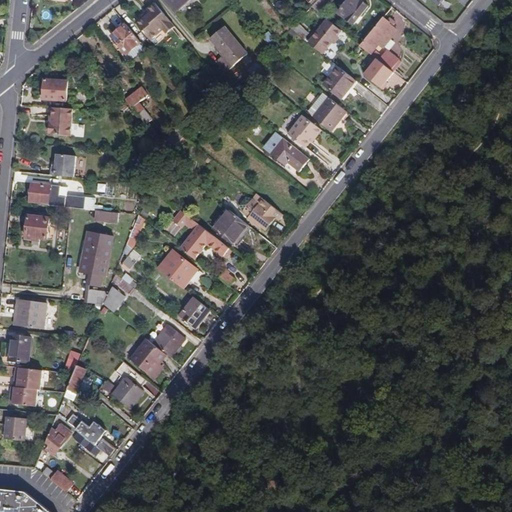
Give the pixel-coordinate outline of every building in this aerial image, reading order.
[(166,0),(165,1),(175,12),(190,0),(166,0)] [(334,0),(319,0),(312,7),(321,14),(334,0)] [(361,0),(349,0),(339,13),(354,25),(369,6),(361,0)] [(175,27),(155,2),(147,9),(149,12),(151,13),(146,18),(138,24),(150,40),(164,30),(167,34),(175,27)] [(141,43),(118,15),(111,20),(120,30),(112,37),(127,55),(141,43)] [(388,21),(384,18),(361,46),(367,51),(373,43),(378,47),(379,45),(383,48),(397,31),(392,26),(395,22),(391,18),(388,21)] [(342,31),(327,20),(312,39),(326,51),(342,31)] [(294,25),(291,29),(289,31),(303,41),(307,35),(294,25)] [(242,46),(226,27),(210,40),(224,56),(217,62),(225,73),(248,55),(242,48),(242,46)] [(267,31),(262,39),(272,45),(277,37),(267,31)] [(326,51),(312,39),(307,45),(322,56),(326,51)] [(371,55),(378,47),(373,43),(367,51),(371,55)] [(268,50),(265,47),(257,54),(259,57),(268,50)] [(386,50),(378,60),(392,71),(400,60),(386,50)] [(391,74),(393,72),(392,71),(378,60),(370,71),(381,80),(383,78),(395,87),(400,81),(391,74)] [(330,61),(322,71),(328,76),(336,67),(330,61)] [(341,99),(354,81),(337,67),(323,86),(341,99)] [(223,84),(229,91),(237,82),(232,76),(223,84)] [(44,100),(66,102),(68,82),(45,80),(44,100)] [(135,113),(141,121),(148,115),(139,103),(148,95),(141,86),(126,99),(136,112),(135,113)] [(332,131),(347,111),(330,97),(314,117),(332,131)] [(135,113),(124,100),(119,104),(126,113),(135,113)] [(74,109),(54,108),(53,117),(52,124),(51,123),(50,133),(51,133),(51,135),(72,137),(74,109)] [(312,142),(322,130),(297,110),(283,128),(289,132),(288,133),(305,147),(309,141),(312,142)] [(271,154),(284,138),(276,132),(263,148),(271,154)] [(157,140),(161,146),(167,153),(179,141),(176,138),(168,145),(161,137),(157,140)] [(301,171),(310,159),(284,138),(271,154),(286,166),(290,162),(301,171)] [(156,151),(161,157),(162,158),(164,157),(167,153),(161,146),(156,151)] [(52,167),(52,176),(75,178),(77,157),(57,156),(56,164),(56,167),(52,167)] [(60,186),(51,185),(32,183),(30,202),(49,204),(49,205),(59,206),(60,206),(72,208),(85,209),(86,195),(75,195),(75,196),(60,195),(60,186)] [(283,214),(264,199),(260,204),(254,199),(246,198),(239,206),(242,213),(249,218),(248,219),(256,226),(258,224),(263,227),(266,225),(268,226),(275,218),(278,220),(283,214)] [(120,213),(97,210),(96,220),(118,222),(120,213)] [(249,225),(231,210),(215,230),(234,245),(249,225)] [(230,249),(185,213),(170,231),(168,229),(166,231),(173,237),(184,223),(191,229),(192,228),(197,232),(182,249),(195,259),(208,244),(224,257),(230,249)] [(26,238),(48,241),(51,218),(29,216),(26,238)] [(82,273),(86,273),(90,273),(88,284),(90,284),(99,286),(102,277),(105,277),(113,243),(89,239),(82,273)] [(142,255),(135,250),(123,265),(125,267),(127,265),(131,268),(142,255)] [(159,269),(183,288),(197,270),(173,251),(159,269)] [(220,279),(231,288),(236,281),(226,272),(220,279)] [(129,294),(133,288),(116,273),(113,281),(129,294)] [(108,293),(103,304),(113,311),(125,297),(112,288),(109,295),(108,293)] [(88,303),(103,305),(103,304),(108,293),(90,291),(88,303)] [(197,330),(212,311),(195,297),(180,317),(197,330)] [(21,302),(20,311),(23,311),(21,328),(44,331),(47,305),(21,302)] [(167,355),(170,357),(185,338),(169,325),(154,344),(167,355)] [(13,336),(11,360),(30,363),(33,338),(13,336)] [(154,344),(148,340),(142,347),(144,350),(134,362),(151,376),(159,365),(167,355),(154,344)] [(144,350),(142,347),(132,360),(134,362),(144,350)] [(66,371),(74,374),(81,355),(73,352),(66,371)] [(163,369),(159,365),(151,376),(155,379),(163,369)] [(78,394),(88,370),(78,366),(69,391),(78,394)] [(42,389),(44,371),(20,368),(19,378),(18,377),(17,386),(12,386),(11,393),(12,393),(11,403),(37,406),(38,388),(42,389)] [(130,410),(145,392),(128,379),(114,396),(130,410)] [(80,432),(79,433),(83,436),(86,432),(83,429),(88,422),(94,427),(100,419),(94,414),(91,418),(70,402),(59,415),(62,418),(80,432)] [(6,439),(24,441),(27,418),(8,416),(6,439)] [(52,430),(44,447),(46,448),(43,452),(46,454),(49,451),(58,457),(62,452),(59,450),(71,434),(60,425),(54,432),(52,430)] [(99,458),(104,452),(83,436),(79,433),(75,439),(99,458)] [(51,481),(67,494),(74,485),(58,472),(51,481)] [(0,511),(48,511),(26,494),(0,490),(0,511)]
